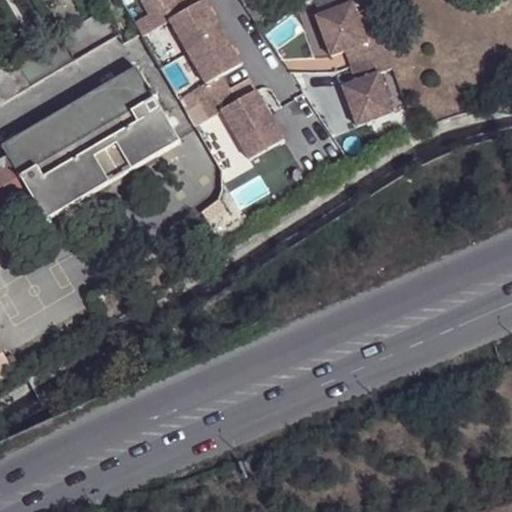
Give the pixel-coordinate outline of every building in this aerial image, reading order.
[(178,0),(151,16),(137,24),(144,36),(146,38),(172,23),(190,54),(225,33),(205,0),(178,0)] [(146,0),(143,2),(151,16),(178,0),(146,0)] [(274,4),(271,0),(249,0),(243,3),(252,17),(274,4)] [(353,5),(317,19),(332,59),(346,54),(351,51),(357,67),(387,55),(381,39),(368,44),(353,5)] [(61,37),(76,62),(117,39),(102,13),(61,37)] [(225,33),(190,54),(209,86),(196,93),(204,106),(232,90),(224,76),(243,65),(225,33)] [(17,62),(32,88),(76,62),(61,37),(17,62)] [(346,54),(352,69),(357,67),(351,51),(346,54)] [(387,55),(357,67),(364,81),(358,84),(343,89),(359,129),(395,115),(380,76),(394,71),(387,55)] [(0,106),(32,88),(17,62),(0,71),(0,106)] [(352,69),(358,84),(364,81),(357,67),(352,69)] [(47,225),(180,144),(136,68),(1,148),(8,159),(31,198),(37,207),(47,225)] [(232,90),(204,106),(191,114),(199,128),(225,114),(253,163),(288,142),(251,79),(232,90)] [(183,101),(191,114),(204,106),(196,93),(183,101)] [(0,216),(31,198),(8,159),(0,163),(0,216)] [(0,228),(37,207),(31,198),(0,216),(0,228)] [(0,380),(13,372),(0,349),(0,380)]
